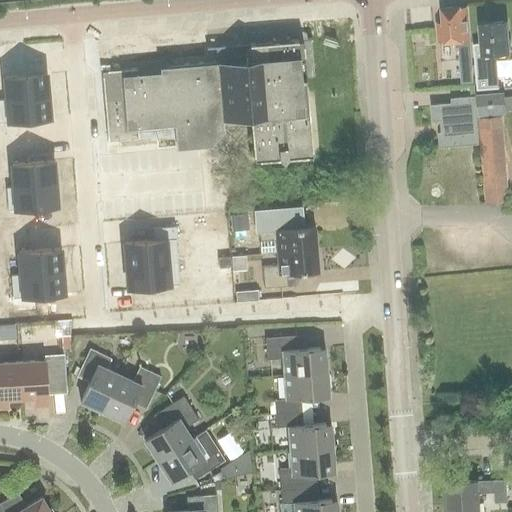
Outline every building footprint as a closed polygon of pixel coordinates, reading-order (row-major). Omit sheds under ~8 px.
[(468,39),(466,7),(443,9),(444,22),(439,22),(440,42),(461,40),(462,46),(459,47),(461,69),(462,83),(474,82),(473,68),(470,39),(468,39)] [(500,88),(497,52),(509,51),(509,49),(511,48),(511,40),(508,40),(507,22),(481,24),(483,43),(474,44),(477,90),(500,88)] [(252,117),(255,161),(314,156),(304,39),(216,46),(217,61),(160,66),(160,71),(143,73),(142,68),(102,71),(108,141),(224,129),(224,119),(252,117)] [(28,74),(5,76),(7,99),(49,95),(47,72),(44,73),(44,71),(28,73),(28,74)] [(508,112),(507,97),(504,97),(504,94),(478,96),(480,114),(508,112)] [(7,99),(0,99),(0,122),(51,118),(49,95),(7,99)] [(440,147),(480,144),(476,96),(452,98),(452,103),(432,105),(433,121),(441,120),(442,132),(439,133),(440,147)] [(510,202),(503,116),(479,118),(486,204),(510,202)] [(88,121),(55,123),(56,148),(89,146),(88,121)] [(54,160),(12,164),(14,186),(56,183),(54,160)] [(233,179),(232,167),(223,168),(224,179),(233,179)] [(241,178),(240,167),(232,167),(233,179),(241,178)] [(224,179),(223,168),(215,169),(216,180),(224,179)] [(216,180),(215,169),(207,170),(208,181),(216,180)] [(242,189),(241,178),(233,179),(233,190),(242,189)] [(225,191),(224,179),(216,180),(217,192),(225,191)] [(233,190),(233,179),(224,179),(225,191),(233,190)] [(217,192),(216,180),(208,181),(209,192),(217,192)] [(14,186),(7,187),(9,210),(58,206),(56,183),(14,186)] [(312,189),(304,190),(305,202),(313,201),(312,189)] [(297,202),(296,190),(288,191),(289,203),(297,202)] [(305,202),(304,190),(296,190),(297,202),(305,202)] [(289,203),(288,191),(280,192),(281,204),(289,203)] [(281,204),(280,192),(272,193),(273,204),(281,204)] [(265,205),(264,193),(256,194),(257,206),(265,205)] [(273,204),(272,193),(264,193),(265,205),(273,204)] [(257,206),(256,194),(248,195),(249,206),(257,206)] [(242,195),(234,196),(235,207),(243,207),(242,195)] [(227,208),(226,196),(218,197),(219,209),(227,208)] [(235,207),(234,196),(226,196),(227,208),(235,207)] [(219,209),(218,197),(210,198),(210,209),(219,209)] [(301,228),(299,211),(302,211),(302,209),(257,213),(257,214),(258,214),(261,254),(277,252),(317,249),(315,227),(301,228)] [(244,229),(242,215),(232,216),(234,230),(244,229)] [(155,240),(125,242),(127,265),(178,261),(176,239),(177,239),(176,226),(154,228),(155,240)] [(61,248),(19,251),(21,274),(63,270),(61,248)] [(319,271),(317,249),(277,252),(278,265),(262,266),(264,288),(288,286),(287,274),(319,271)] [(233,267),(232,257),(219,258),(220,268),(233,267)] [(178,261),(127,265),(129,288),(180,284),(178,261)] [(21,274),(11,275),(13,297),(65,293),(63,270),(21,274)] [(259,301),(258,290),(236,291),(237,302),(259,301)] [(16,323),(7,324),(8,338),(17,337),(16,323)] [(327,371),(325,347),(298,349),(297,335),(266,338),(267,360),(283,358),(285,375),(327,371)] [(103,411),(120,375),(107,368),(111,358),(90,349),(77,376),(90,382),(81,401),(103,411)] [(44,360),(19,362),(22,406),(48,404),(47,392),(65,391),(63,355),(44,356),(44,360)] [(0,406),(22,406),(19,362),(0,362),(0,406)] [(133,381),(120,375),(103,411),(125,421),(133,402),(146,408),(161,376),(140,366),(133,381)] [(329,396),(327,371),(285,375),(286,399),(275,400),(276,414),(303,411),(302,398),(329,396)] [(199,419),(184,396),(154,415),(162,428),(145,440),(158,460),(192,438),(185,428),(199,419)] [(333,447),(331,423),(304,425),(303,411),(276,414),(276,415),(267,416),(268,428),(289,426),(290,451),(333,447)] [(171,481),(189,469),(195,479),(221,463),(201,432),(192,438),(158,460),(171,481)] [(335,472),(333,447),(290,451),(292,467),(280,468),(281,489),(309,487),(308,474),(335,472)] [(236,456),(225,463),(226,464),(231,471),(233,474),(246,470),(236,456)] [(214,473),(219,480),(231,471),(226,464),(214,473)] [(496,503),(509,502),(507,479),(478,481),(449,483),(451,511),(479,511),(479,494),(495,493),(496,503)] [(337,511),(337,499),(310,501),(309,487),(281,489),(282,503),(294,502),(295,511),(337,511)] [(218,511),(217,494),(192,496),(193,510),(168,511),(167,511),(218,511)] [(50,511),(42,497),(23,508),(15,495),(0,503),(0,511),(50,511)]
